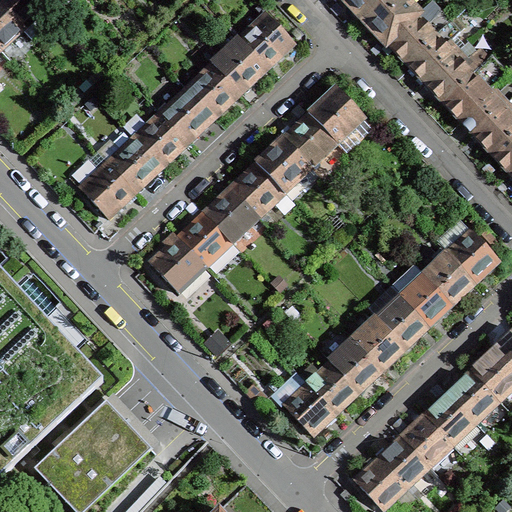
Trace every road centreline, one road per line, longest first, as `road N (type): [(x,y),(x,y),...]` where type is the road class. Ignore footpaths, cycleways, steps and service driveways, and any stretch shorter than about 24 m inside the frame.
road 1 (residential): [(95,279),(341,44)]
road 2 (residential): [(95,279),(298,493)]
road 3 (residential): [(298,493),(511,297)]
road 4 (residential): [(511,224),(341,44)]
road 5 (residential): [(0,180),(95,279)]
